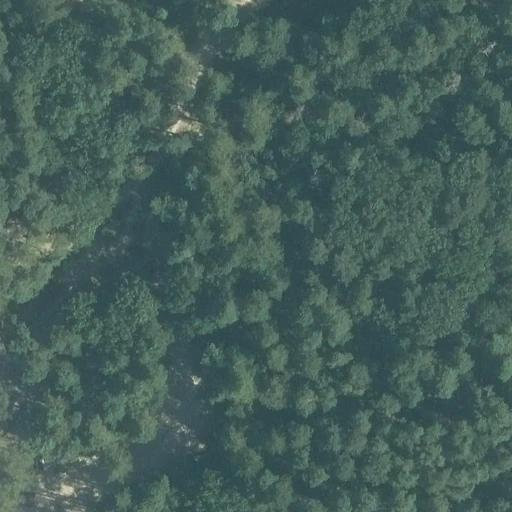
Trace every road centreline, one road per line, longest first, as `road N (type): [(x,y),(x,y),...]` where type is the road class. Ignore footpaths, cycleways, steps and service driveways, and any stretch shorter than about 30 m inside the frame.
road 1 (track): [(114,204),(167,293),(186,360),(175,432),(42,497),(0,488)]
road 2 (track): [(0,293),(154,167),(200,56),(259,0)]
